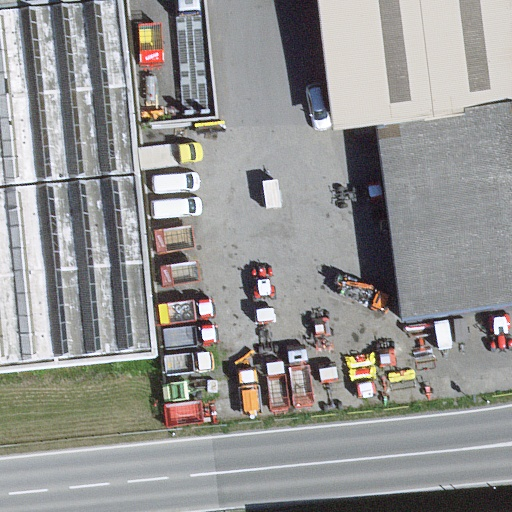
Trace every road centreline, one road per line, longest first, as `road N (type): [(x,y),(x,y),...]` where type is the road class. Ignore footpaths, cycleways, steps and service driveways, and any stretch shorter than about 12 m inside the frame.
road 1 (tertiary): [(511,423),(187,478)]
road 2 (tertiary): [(187,478),(511,462)]
road 3 (tertiary): [(0,497),(187,478)]
